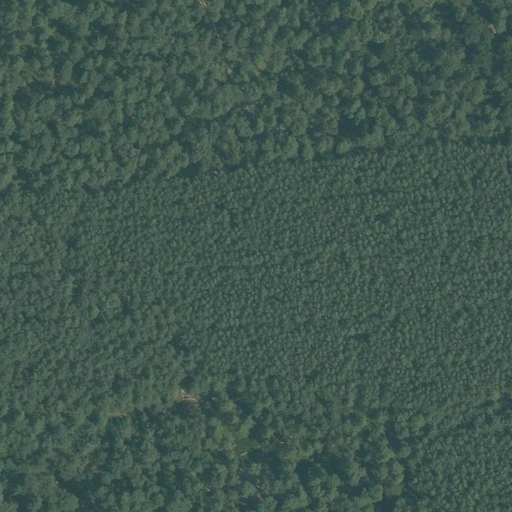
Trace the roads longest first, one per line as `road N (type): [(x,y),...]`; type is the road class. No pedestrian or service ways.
road 1 (track): [(0,416),(162,415),(181,390),(165,310),(153,301),(90,293),(69,277),(63,244),(82,202)]
road 2 (track): [(200,0),(253,124),(241,162),(226,171),(0,199)]
